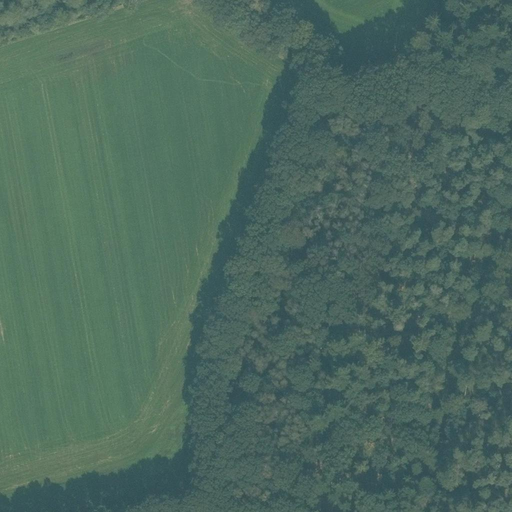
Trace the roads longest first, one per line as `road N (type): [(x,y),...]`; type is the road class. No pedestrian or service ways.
road 1 (track): [(433,511),(450,372),(511,188)]
road 2 (track): [(511,100),(351,83),(226,0)]
